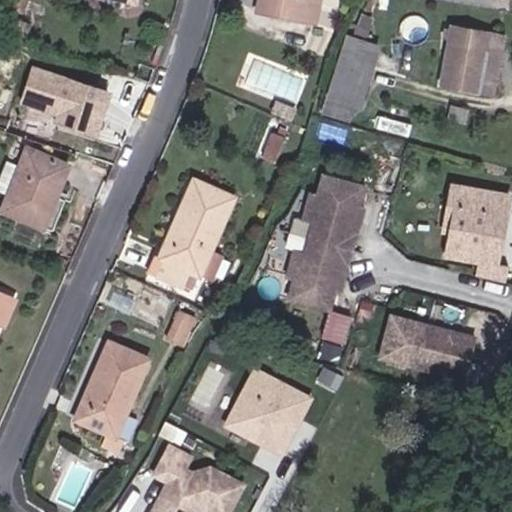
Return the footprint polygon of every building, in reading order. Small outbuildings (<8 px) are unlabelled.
[(277,0),(276,10),(329,16),(331,0),(277,0)] [(489,48),(492,30),(448,21),(435,83),(471,92),(472,89),(478,46),(489,48)] [(489,48),(478,46),(472,89),(491,93),(502,31),(492,30),(489,48)] [(371,62),(347,54),(332,97),(358,106),(371,62)] [(112,91),(32,66),(17,113),(97,139),(112,91)] [(56,193),(70,159),(32,146),(7,212),(56,230),(69,198),(56,193)] [(0,187),(7,190),(17,162),(7,159),(0,178),(0,187)] [(56,193),(69,198),(83,163),(70,159),(56,193)] [(366,220),(369,221),(373,205),(378,185),(339,171),(332,189),(324,187),(315,215),(323,217),(317,232),(362,247),(366,232),(363,231),(366,220)] [(175,254),(204,266),(210,269),(244,192),(206,175),(171,253),(175,254)] [(456,227),(451,254),(479,260),(476,274),(492,279),(495,264),(505,193),(449,181),(445,202),(461,204),(456,227)] [(461,204),(445,202),(440,224),(456,227),(461,204)] [(362,247),(317,232),(312,245),(305,243),(296,270),(303,272),(296,291),(335,306),(343,288),(347,289),(353,273),(348,271),(351,262),(356,263),(362,247)] [(195,283),(204,266),(175,254),(168,269),(195,283)] [(185,344),(196,315),(179,309),(168,338),(185,344)] [(450,375),(463,332),(394,312),(382,354),(450,375)] [(465,379),(477,337),(463,332),(450,375),(465,379)] [(158,352),(117,335),(81,412),(122,431),(158,352)] [(287,439),(314,392),(259,360),(227,416),(275,443),(280,435),(287,439)] [(188,511),(195,502),(205,498),(224,509),(243,476),(211,458),(193,463),(184,458),(191,447),(171,435),(156,463),(169,470),(144,511),(188,511)] [(282,447),(287,439),(280,435),(275,443),(282,447)]
